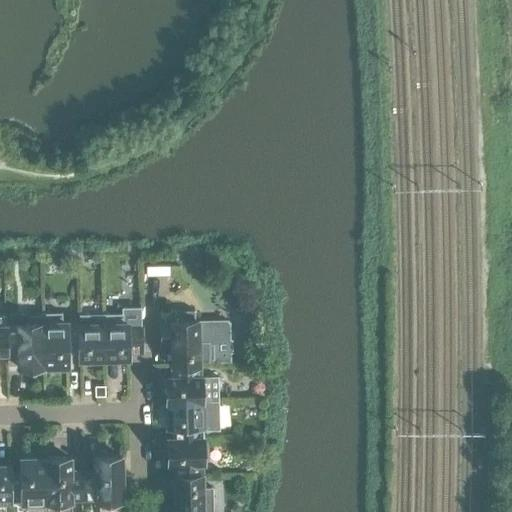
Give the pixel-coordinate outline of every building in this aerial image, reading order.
[(172,364),(200,364),(200,361),(210,361),(209,341),(199,341),(199,319),(195,319),(195,309),(174,310),(175,320),(171,320),(171,322),(161,322),(162,342),(172,342),(172,364)] [(5,325),(6,352),(18,352),(19,367),(43,366),(42,312),(22,313),(22,323),(18,323),(18,325),(5,325)] [(68,351),(79,351),(80,351),(79,323),(67,324),(67,322),(62,322),(62,312),(42,312),(43,366),(68,366),(68,351)] [(103,313),(104,359),(129,358),(129,352),(142,351),(141,324),(128,325),(128,322),(123,322),(123,312),(103,313)] [(79,313),(79,323),(80,351),(79,351),(79,359),(104,359),(103,313),(79,313)] [(167,401),(203,401),(213,400),(212,375),(200,376),(200,364),(172,364),(173,376),(166,377),(167,401)] [(95,395),(105,395),(105,385),(95,385),(95,395)] [(201,438),(201,437),(201,425),(203,425),(203,401),(167,401),(168,426),(174,426),(174,437),(174,438),(201,438)] [(204,437),(201,437),(201,438),(174,438),(174,437),(168,438),(168,463),(175,463),(175,475),(202,474),(202,462),(204,462),(204,437)] [(95,471),(83,471),(84,498),(96,498),(96,500),(99,500),(99,510),(120,509),(119,500),(123,499),(122,456),(95,456),(95,471)] [(47,501),(46,457),(21,458),(18,473),(10,473),(9,473),(10,500),(22,500),(22,502),(27,502),(27,511),(48,511),(48,501),(47,501)] [(71,457),(46,457),(47,501),(48,501),(72,501),(71,498),(84,498),(83,471),(71,471),(71,457)] [(9,473),(10,473),(10,464),(0,464),(0,510),(6,510),(6,500),(10,500),(9,473)] [(203,496),(202,474),(175,475),(175,497),(165,498),(165,511),(213,511),(213,496),(203,496)]
